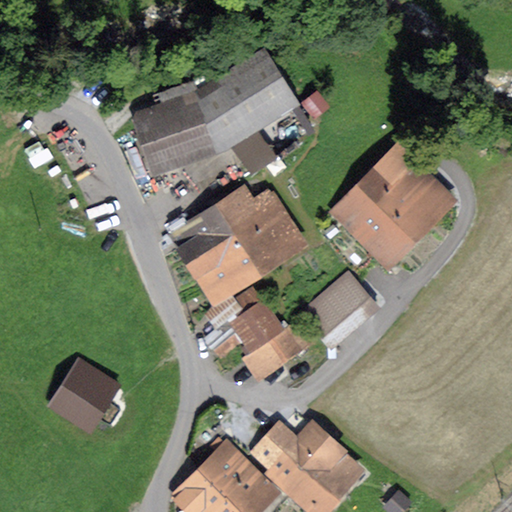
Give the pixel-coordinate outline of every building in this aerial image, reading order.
[(156,169),(216,147),(295,99),(266,52),(199,95),(137,117),(156,169)] [(314,120),(330,108),(317,91),(301,103),(314,120)] [(389,257),(448,199),(420,170),(402,188),(379,165),(338,206),(389,257)] [(225,221),(254,267),(292,242),(263,197),(249,206),(241,194),(219,207),(227,220),(225,221)] [(216,292),(254,267),(225,221),(227,220),(219,207),(217,205),(179,229),(203,266),(200,268),(216,292)] [(333,352),(384,309),(350,269),(299,313),(333,352)] [(253,291),(237,302),(246,316),(239,320),(259,348),(282,332),(253,291)] [(206,337),(215,348),(238,330),(228,319),(206,337)] [(271,365),(299,346),(286,329),(282,332),(259,348),(271,365)] [(87,422),(112,383),(83,364),(57,404),(87,422)] [(321,508),(358,467),(311,426),(297,443),(291,438),(269,463),(321,508)] [(220,437),(212,445),(221,454),(202,473),(240,511),(252,511),(273,491),(241,459),(236,464),(224,451),(229,446),(220,437)] [(240,511),(202,473),(199,470),(173,495),(190,511),(240,511)]
